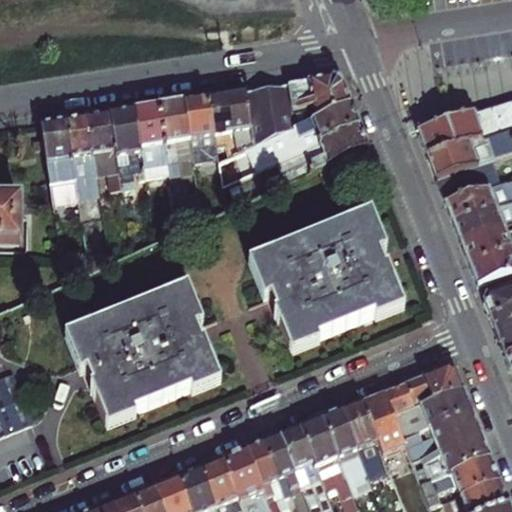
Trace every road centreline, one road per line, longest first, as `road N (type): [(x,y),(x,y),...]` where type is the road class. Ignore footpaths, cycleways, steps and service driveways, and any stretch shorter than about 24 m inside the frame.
road 1 (residential): [(474,336),(37,511)]
road 2 (residential): [(358,44),(0,102)]
road 3 (tertiary): [(474,336),(358,44)]
road 4 (residential): [(358,44),(511,20)]
